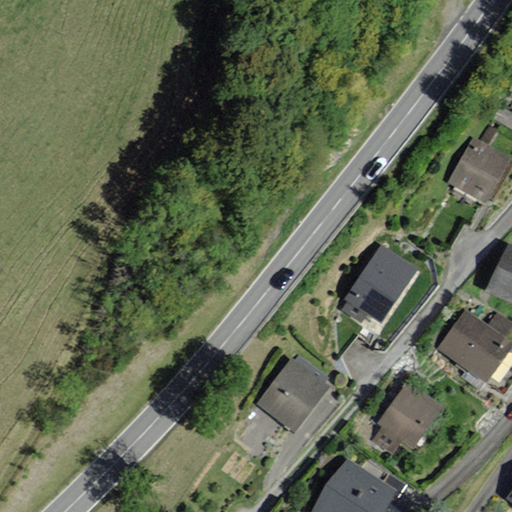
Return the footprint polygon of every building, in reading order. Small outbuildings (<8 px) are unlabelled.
[(511,159),(511,156),(472,136),(450,179),(491,200),(511,159)] [(417,268),(378,243),(344,294),(383,319),(417,268)] [(511,244),(507,243),(488,287),(511,297),(511,244)] [(511,346),(511,341),(465,309),(439,347),(488,381),(511,346)] [(327,386),(293,361),(262,402),(297,427),(327,386)] [(446,407),(406,380),(378,421),(382,424),(372,439),(392,453),(401,439),(417,449),(446,407)] [(382,511),(397,489),(348,458),(313,511),(382,511)]
